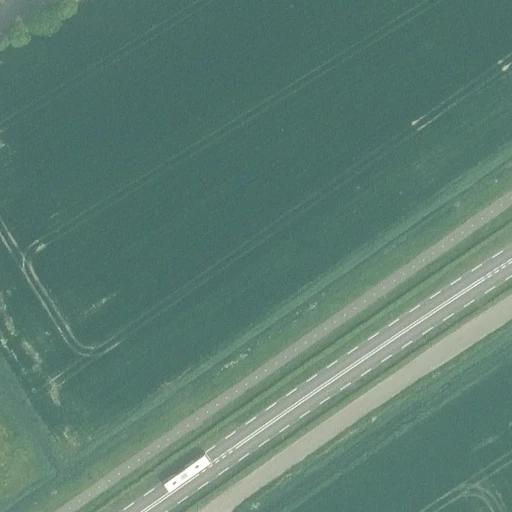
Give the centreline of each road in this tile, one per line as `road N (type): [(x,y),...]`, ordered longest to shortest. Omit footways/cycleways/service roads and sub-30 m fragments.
road 1 (primary): [(146,511),(345,369),(511,263)]
road 2 (unclassified): [(212,511),(511,308)]
